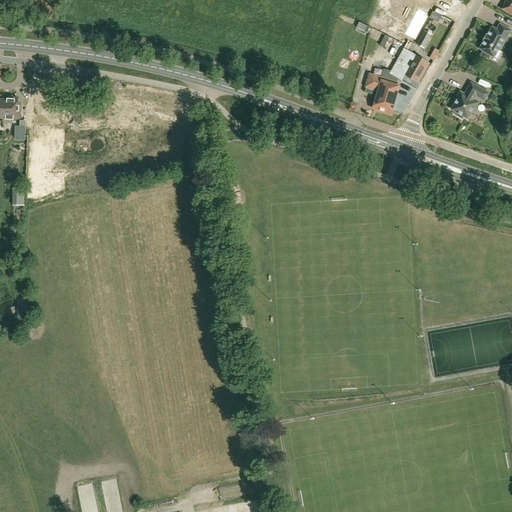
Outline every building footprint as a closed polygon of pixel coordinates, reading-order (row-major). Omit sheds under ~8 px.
[(511,14),(511,0),(506,0),(502,9),(511,14)] [(417,12),(404,37),(415,43),(428,17),(417,12)] [(484,41),(479,49),(483,51),(481,55),(488,59),(490,55),(494,57),(498,60),(502,52),(499,51),(510,31),(500,24),(496,30),(492,27),(487,35),(486,35),(482,41),(484,41)] [(424,31),(417,44),(424,48),(431,35),(424,31)] [(391,71),(390,74),(398,78),(400,80),(404,74),(405,74),(419,82),(420,79),(427,67),(429,64),(414,56),(403,50),(391,71)] [(370,74),(364,93),(375,96),(374,97),(376,98),(373,109),(391,114),(392,110),(395,100),(391,99),(396,84),(396,82),(398,78),(390,74),(391,71),(384,69),(381,78),(370,74)] [(460,92),(454,103),(455,103),(452,110),(456,112),(454,114),(462,119),(463,117),(467,119),(471,112),(473,113),(479,103),(474,100),(477,96),(484,101),(489,94),(471,84),(465,95),(460,92)] [(105,132),(126,135),(130,110),(166,116),(169,98),(109,89),(107,104),(109,105),(105,132)] [(18,104),(18,99),(12,98),(12,96),(4,96),(4,98),(4,100),(3,119),(3,123),(11,123),(15,119),(20,119),(21,104),(18,104)] [(62,198),(64,127),(30,126),(28,197),(62,198)] [(101,140),(72,139),(72,157),(101,158),(101,140)] [(69,182),(99,182),(99,165),(69,164),(69,182)]
